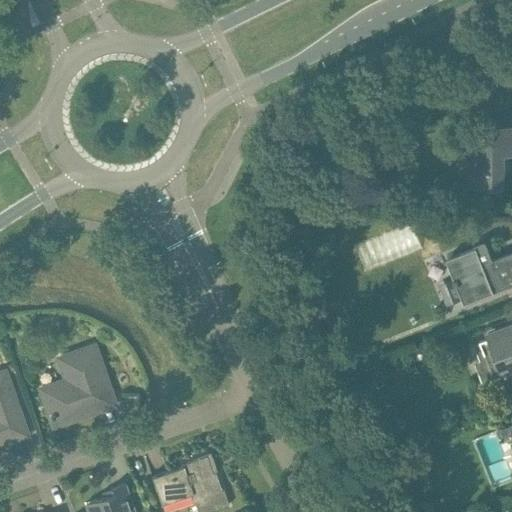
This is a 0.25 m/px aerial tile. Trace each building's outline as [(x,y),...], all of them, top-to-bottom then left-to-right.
[(511,127),(472,127),(471,184),(501,185),(501,147),(508,147),(507,151),(511,151),(511,127)] [(419,248),(410,223),(357,243),(367,268),(419,248)] [(511,280),(511,252),(483,265),(476,247),(449,258),(465,300),(511,280)] [(511,371),(511,328),(480,341),(495,378),(511,371)] [(114,404),(94,346),(59,358),(66,380),(41,389),(53,425),(114,404)] [(368,380),(383,375),(379,363),(364,369),(368,380)] [(0,443),(28,434),(5,369),(0,371),(0,443)] [(425,449),(410,445),(404,467),(420,471),(425,449)] [(214,471),(208,454),(181,463),(182,465),(152,475),(162,504),(192,494),(198,511),(207,511),(229,505),(223,488),(222,489),(215,471),(214,471)] [(488,461),(488,481),(510,481),(510,461),(488,461)] [(135,511),(125,482),(111,487),(113,493),(85,502),(88,511),(135,511)]
